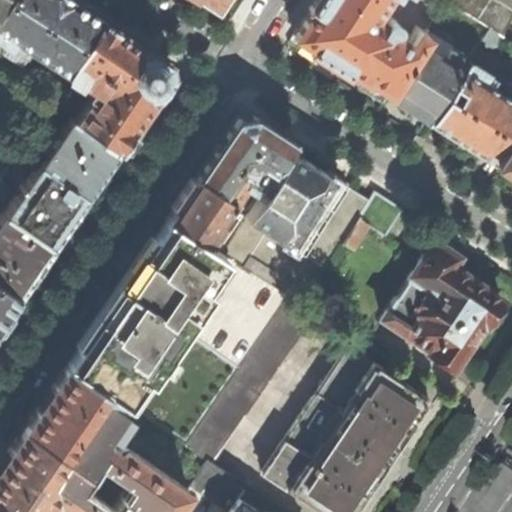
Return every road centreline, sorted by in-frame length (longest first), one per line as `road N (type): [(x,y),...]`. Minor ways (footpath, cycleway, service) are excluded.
road 1 (residential): [(0,410),(241,61)]
road 2 (residential): [(241,61),(511,235)]
road 3 (secondary): [(511,401),(435,511)]
